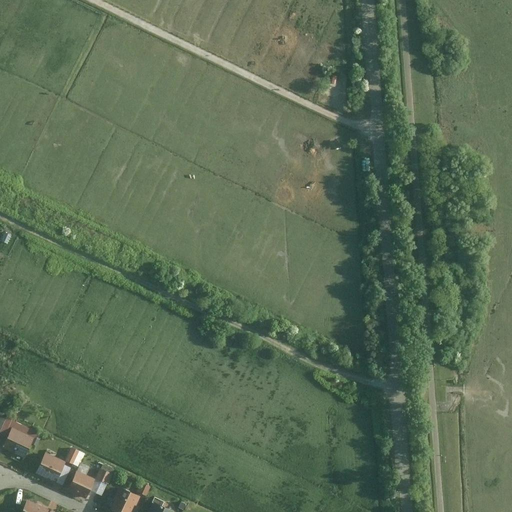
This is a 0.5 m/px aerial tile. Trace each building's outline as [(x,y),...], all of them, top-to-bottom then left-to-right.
[(325,78),(325,88),(336,88),(336,78),(325,78)] [(9,429),(1,448),(12,453),(11,456),(24,462),(34,439),(9,429)] [(82,465),(88,451),(74,445),(68,459),(82,465)] [(43,452),(33,476),(53,484),(63,461),(43,452)] [(75,471),(66,490),(83,498),(92,479),(75,471)] [(150,493),(152,483),(142,481),(140,491),(150,493)] [(119,488),(111,509),(118,511),(128,511),(136,495),(119,488)] [(25,500),(19,511),(45,511),(47,510),(25,500)] [(172,511),(151,503),(147,511),(172,511)]
